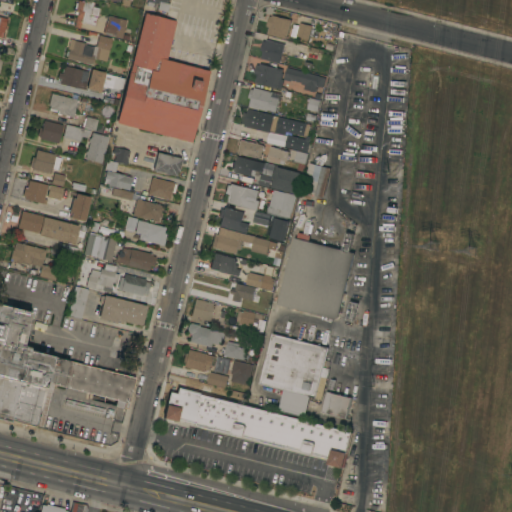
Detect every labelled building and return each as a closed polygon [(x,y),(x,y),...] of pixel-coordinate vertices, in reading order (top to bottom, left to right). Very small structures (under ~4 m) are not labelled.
[(89,15),(96,17),(93,25),(80,22),(79,28),(73,27),(77,12),(74,11),(77,0),(83,1),(83,0),(86,0),(92,2),(89,15)] [(167,0),(167,3),(169,3),(166,12),(156,9),(158,4),(145,1),(145,0),(167,0)] [(115,122),(144,13),(176,21),(166,60),(209,71),(190,142),(115,122)] [(125,20),(121,38),(102,33),(105,22),(107,15),(125,20)] [(267,34),(269,27),(267,26),(269,16),(271,17),(272,15),(292,20),(287,39),(267,34)] [(300,23),(312,26),(309,39),(297,36),(300,23)] [(98,35),(111,38),(108,50),(99,48),(97,59),(93,58),(91,65),(66,58),(70,40),(85,43),(85,45),(92,46),(95,46),(98,35)] [(285,44),(282,54),(286,55),(285,61),(281,60),(280,63),(262,58),(264,51),(261,50),(263,41),(266,41),(266,40),(285,44)] [(281,79),(284,80),(282,88),(279,87),(278,88),(255,82),(257,75),(254,74),(257,64),(260,65),(260,63),(283,69),(281,79)] [(81,70),(81,72),(82,73),(84,66),(89,67),(83,90),(59,84),(60,79),(56,78),(58,72),(62,73),(64,65),(81,70)] [(319,76),(326,78),(323,88),(317,86),(315,92),(304,89),(305,85),(301,84),(302,83),(292,80),(291,82),(284,80),(287,67),(319,76)] [(90,69),(104,72),(104,74),(124,79),(121,90),(101,85),(100,92),(99,91),(98,92),(96,92),(96,91),(86,88),(90,69)] [(272,92),(271,96),(280,99),(276,112),(268,110),(268,111),(249,107),(251,98),(249,98),(251,89),(254,90),(254,87),(272,92)] [(77,100),(72,117),(57,113),(58,111),(48,108),(49,105),(47,105),(50,93),(77,100)] [(321,100),(318,112),(307,109),(310,98),(321,100)] [(244,127),(244,124),(241,123),(244,109),(248,110),(249,109),(264,112),(273,114),(270,125),(268,124),(267,127),(262,126),(261,131),(244,127)] [(97,119),(95,127),(101,129),(100,132),(82,128),(85,116),(97,119)] [(306,124),(303,136),(285,131),(284,136),(274,133),(278,117),(306,124)] [(62,125),(57,143),(38,138),(43,120),(62,125)] [(89,130),(88,135),(87,134),(86,138),(81,136),(79,141),(62,137),(65,124),(89,130)] [(101,163),(84,159),(85,154),(84,154),(85,151),(86,151),(88,143),(87,142),(88,138),(89,138),(91,132),(107,137),(101,163)] [(307,153),(284,147),(287,135),(310,141),(307,153)] [(260,159),(242,154),(241,155),(239,155),(240,153),(237,153),(240,140),(241,141),(241,140),(256,143),(256,142),(259,143),(258,144),(264,145),(260,159)] [(270,146),(283,149),(282,150),(289,152),(287,162),(285,161),(284,165),(280,164),(267,161),(270,146)] [(129,151),(125,165),(117,162),(114,172),(104,169),(106,159),(113,161),(115,154),(111,153),(113,147),(129,151)] [(31,169),(31,167),(28,166),(31,157),(33,157),(35,149),(55,154),(54,155),(59,157),(57,168),(52,167),(50,174),(31,169)] [(295,150),(307,153),(303,171),(296,170),(298,162),(293,160),(295,150)] [(181,158),(178,171),(176,171),(175,176),(152,170),(156,152),(181,158)] [(233,172),(234,170),(231,169),(233,161),(236,162),(237,156),(262,162),(275,165),(269,187),(259,185),(261,174),(260,174),(260,175),(252,173),(251,176),(233,172)] [(324,197),(302,192),(309,163),(331,168),(324,197)] [(270,187),(275,166),(301,173),(296,194),(270,187)] [(128,190),(120,188),(119,189),(107,185),(102,183),(106,170),(123,175),(123,173),(130,175),(130,177),(131,177),(128,190)] [(64,175),(61,186),(50,184),(53,172),(64,175)] [(173,182),(173,183),(171,192),(170,192),(168,200),(147,194),(148,190),(141,188),(144,177),(150,179),(151,177),(173,182)] [(23,199),(24,196),(21,196),(23,187),(26,188),(28,180),(47,184),(42,203),(23,199)] [(224,202),(226,194),(224,193),(226,185),(229,185),(229,183),(259,191),(257,200),(260,201),(257,211),(224,202)] [(46,196),(48,189),(46,189),(47,185),(62,188),(59,200),(46,196)] [(110,195),(112,187),(132,192),(130,200),(110,195)] [(290,218),(266,212),(268,205),(269,206),(274,190),(286,193),(286,192),(297,195),(290,218)] [(84,221),(67,217),(72,198),(74,198),(75,193),(90,197),(84,221)] [(163,206),(160,217),(159,217),(157,222),(131,215),(135,199),(163,206)] [(218,226),(220,218),(218,217),(220,208),(223,209),(223,207),(244,212),(242,222),(249,224),(247,233),(218,226)] [(21,210),(43,216),(42,217),(78,226),(73,244),(38,235),(38,233),(16,227),(21,210)] [(253,222),(255,211),(270,214),(268,225),(253,222)] [(126,216),(136,218),(133,231),(131,231),(131,232),(125,230),(125,229),(123,229),(126,216)] [(284,241),(287,220),(272,218),(269,238),(284,241)] [(165,227),(163,233),(165,234),(162,246),(137,239),(139,234),(134,232),(137,220),(165,227)] [(255,236),(255,237),(270,240),(267,255),(251,251),(253,243),(243,241),(241,249),(238,249),(237,254),(213,248),(213,247),(210,246),(213,234),(216,235),(218,227),(255,236)] [(295,238),(297,238),(299,232),(311,235),(309,241),(342,249),(346,232),(355,234),(350,252),(355,253),(338,320),(278,304),(295,238)] [(101,237),(101,236),(112,238),(107,259),(96,256),(96,257),(83,254),(87,234),(101,237)] [(38,276),(40,266),(29,263),(28,265),(9,261),(11,249),(12,250),(14,242),(45,249),(42,260),(41,260),(40,264),(51,267),(52,266),(57,267),(54,280),(38,276)] [(80,248),(78,254),(57,249),(58,243),(80,248)] [(114,262),(116,253),(119,254),(121,247),(127,249),(127,248),(130,249),(130,248),(152,254),(151,256),(155,257),(153,266),(149,265),(148,270),(114,262)] [(209,268),(213,253),(236,258),(236,259),(243,261),(239,276),(209,268)] [(88,274),(89,274),(90,269),(99,271),(100,268),(103,269),(104,263),(115,266),(113,272),(114,272),(114,273),(118,274),(116,282),(112,281),(110,287),(112,287),(110,293),(102,291),(103,286),(95,284),(94,288),(85,286),(88,274)] [(265,276),(261,288),(246,284),(249,272),(265,276)] [(145,279),(145,281),(149,282),(146,294),(142,293),(141,295),(117,289),(118,289),(116,288),(119,277),(123,277),(123,274),(145,279)] [(261,289),(266,291),(265,294),(260,293),(259,298),(254,297),(253,300),(241,297),(240,302),(233,300),(234,294),(230,293),(232,288),(235,289),(237,283),(261,289)] [(74,286),(87,289),(80,319),(67,316),(74,286)] [(141,324),(136,323),(135,324),(116,320),(115,323),(97,319),(101,303),(98,302),(100,295),(103,296),(103,295),(146,306),(141,324)] [(214,303),(213,305),(215,305),(214,310),(212,310),(209,321),(190,316),(194,298),(214,303)] [(359,303),(354,322),(346,320),(351,301),(359,303)] [(127,409),(123,408),(114,405),(116,400),(52,384),(41,427),(35,425),(35,427),(11,421),(11,422),(0,419),(0,304),(30,312),(22,346),(28,347),(28,351),(134,378),(127,409)] [(240,323),(240,322),(237,321),(239,310),(243,311),(243,310),(256,313),(261,314),(260,317),(261,317),(262,315),(266,316),(265,325),(254,322),(253,326),(240,323)] [(199,325),(198,326),(225,333),(222,344),(213,343),(212,347),(188,341),(191,333),(188,332),(186,330),(188,324),(190,323),(199,325)] [(253,331),(253,332),(263,334),(261,339),(239,334),(241,328),(253,331)] [(328,348),(325,360),(330,361),(330,365),(329,368),(330,369),(322,400),(310,397),(305,417),(279,410),(284,390),(260,384),(273,333),(328,348)] [(237,358),(237,359),(224,355),(227,343),(227,344),(228,341),(240,344),(239,347),(247,349),(244,360),(237,358)] [(214,356),(212,366),(210,366),(209,371),(205,369),(204,372),(183,366),(184,362),(182,362),(184,353),(186,353),(187,349),(214,356)] [(253,365),(248,385),(231,381),(232,374),(231,373),(230,376),(218,373),(220,367),(232,370),(234,360),(253,365)] [(228,376),(225,388),(207,383),(210,372),(228,376)] [(329,454),(327,464),(343,467),(351,429),(174,391),(174,394),(166,392),(160,419),(329,454)] [(347,418),(322,412),(327,392),(351,398),(347,418)] [(69,511),(72,502),(86,505),(84,511),(69,511)]
